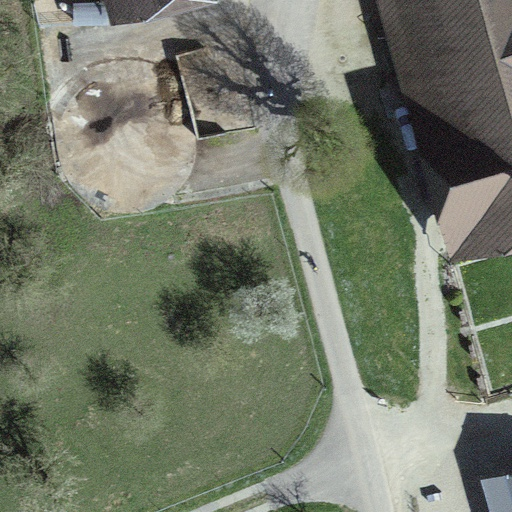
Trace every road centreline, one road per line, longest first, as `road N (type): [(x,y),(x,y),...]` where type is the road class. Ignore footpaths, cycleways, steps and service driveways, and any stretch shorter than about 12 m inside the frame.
road 1 (track): [(511,420),(227,511)]
road 2 (track): [(423,282),(424,388),(435,441)]
